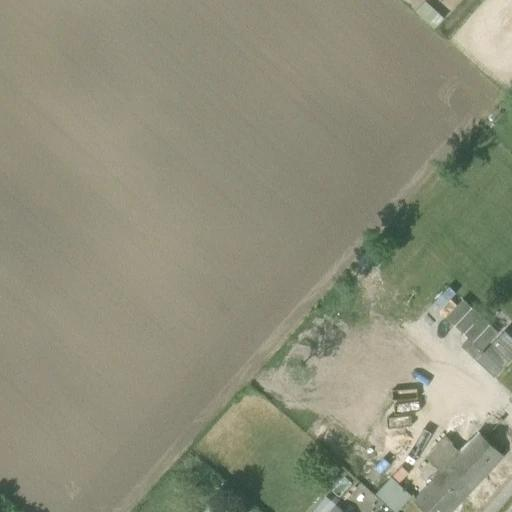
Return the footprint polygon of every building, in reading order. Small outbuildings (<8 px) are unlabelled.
[(424,1),(416,12),(436,26),(444,15),(424,1)] [(499,332),(463,300),(447,317),(483,350),(499,332)] [(423,412),(439,427),(448,417),(432,402),(423,412)] [(444,471),(416,500),(428,511),(450,511),(504,456),(468,422),(432,460),(444,471)] [(313,435),(343,461),(352,450),(323,424),(313,435)] [(396,511),(412,494),(391,475),(375,491),(396,511)]
